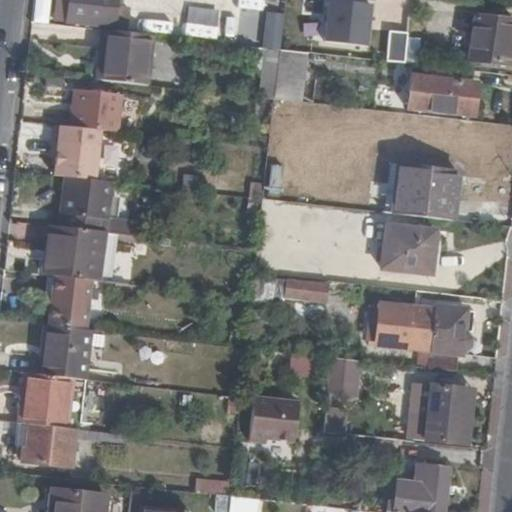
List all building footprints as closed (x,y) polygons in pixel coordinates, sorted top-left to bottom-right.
[(66,21),(67,0),(54,0),(53,19),(66,21)] [(110,25),(110,29),(118,30),(119,23),(111,22),(112,0),(67,0),(66,21),(110,25)] [(371,4),(334,0),(330,0),(326,41),(366,46),(371,4)] [(265,12),(265,37),(281,37),(281,12),(265,12)] [(474,37),(471,59),(510,66),(511,54),(511,18),(477,14),(475,29),(463,28),(462,35),(474,37)] [(110,29),(101,28),(99,46),(105,47),(102,79),(139,83),(144,33),(118,30),(110,29)] [(385,61),(416,62),(418,34),(387,32),(385,61)] [(139,83),(145,84),(150,33),(144,33),(139,83)] [(99,46),(96,78),(102,79),(105,47),(99,46)] [(260,97),(275,99),(281,49),(281,48),(266,46),(260,97)] [(275,99),(305,103),(310,53),(281,49),(275,99)] [(408,108),(471,115),(475,82),(412,75),(408,108)] [(46,77),(46,85),(62,87),(63,77),(46,77)] [(72,88),(68,123),(99,128),(115,130),(118,93),(72,88)] [(385,211),(396,213),(402,163),(392,161),(385,211)] [(396,213),(454,219),(466,181),(457,180),(457,169),(402,163),(396,213)] [(93,177),(64,174),(60,211),(62,211),(61,225),(98,230),(100,230),(102,216),(107,217),(111,180),(93,177)] [(250,196),(264,198),(266,183),(251,182),(250,196)] [(322,219),(331,219),(332,210),(323,209),(322,219)] [(61,225),(45,223),(39,271),(47,272),(54,273),(92,278),(98,230),(61,225)] [(384,223),(379,267),(428,274),(431,247),(433,229),(384,223)] [(434,275),(437,247),(431,247),(428,274),(434,275)] [(54,273),(47,272),(45,294),(51,295),(54,273)] [(51,295),(48,322),(90,328),(99,328),(106,280),(92,278),(54,273),(51,295)] [(288,280),(254,276),(253,296),(271,298),(286,299),(288,280)] [(328,285),(288,280),(286,299),(285,301),(325,306),(328,285)] [(271,298),(253,296),(252,298),(250,312),(269,314),(271,298)] [(428,367),(458,371),(459,353),(463,354),(464,349),(466,349),(470,344),(471,340),(471,335),(470,330),(465,326),(467,308),(436,305),(436,310),(381,304),(381,308),(378,337),(377,341),(430,347),(430,353),(428,367)] [(378,337),(381,308),(373,307),(371,336),(378,337)] [(48,322),(44,321),(40,355),(44,355),(42,372),(84,377),(90,328),(48,322)] [(286,365),(287,351),(271,349),(269,364),(286,365)] [(419,366),(428,367),(430,353),(420,352),(419,366)] [(356,383),(358,359),(329,356),(327,381),(356,383)] [(291,376),(307,374),(305,358),(289,360),(291,376)] [(42,372),(25,370),(24,388),(27,388),(23,422),(29,423),(76,428),(81,428),(87,378),(84,377),(42,372)] [(423,437),(461,441),(466,397),(461,396),(462,384),(430,380),(428,400),(423,437)] [(474,385),(467,385),(466,397),(461,441),(467,441),(474,385)] [(21,387),(18,421),(20,422),(23,422),(27,388),(24,388),(21,387)] [(227,409),(240,411),(242,396),(229,395),(227,409)] [(254,396),(252,422),(296,427),(299,401),(254,396)] [(423,437),(428,400),(416,398),(411,436),(423,437)] [(322,429),(344,433),(348,411),(326,407),(322,429)] [(23,422),(20,422),(17,442),(23,443),(27,443),(29,423),(23,422)] [(296,427),(252,422),(250,440),(267,442),(267,437),(295,440),(296,427)] [(75,435),(76,428),(29,423),(27,443),(23,443),(21,461),(71,467),(75,435)] [(372,436),(396,439),(397,426),(373,423),(372,436)] [(81,428),(76,428),(75,435),(119,440),(120,432),(81,428)] [(393,511),(445,511),(448,493),(449,486),(451,466),(418,463),(416,478),(398,476),(393,511)] [(195,491),(231,495),(232,483),(196,478),(195,491)] [(52,487),(52,491),(57,491),(56,509),(50,509),(50,511),(97,511),(98,511),(105,511),(106,511),(108,494),(52,487)]
